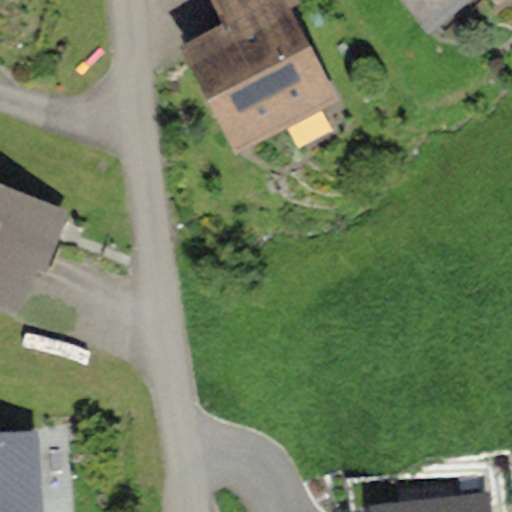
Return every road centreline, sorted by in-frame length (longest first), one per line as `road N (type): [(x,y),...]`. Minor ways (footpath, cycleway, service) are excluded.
road 1 (residential): [(129,0),(186,511)]
road 2 (track): [(273,511),(263,483),(242,465),(216,458),(185,475)]
